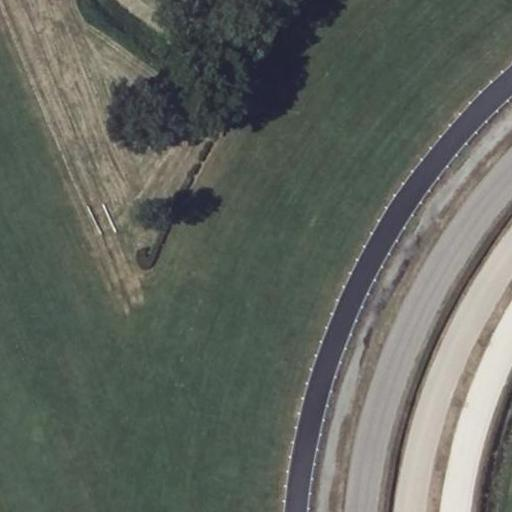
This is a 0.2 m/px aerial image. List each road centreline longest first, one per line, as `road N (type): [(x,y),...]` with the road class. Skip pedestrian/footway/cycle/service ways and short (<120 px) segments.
road 1 (unknown): [(294,511),(313,400),(384,237),(430,164),(511,78)]
road 2 (unknown): [(511,117),(471,156),(376,305),(345,396),(324,511)]
road 3 (unknown): [(511,175),(464,229),(407,327),(374,417),(359,511)]
road 4 (unknown): [(406,511),(431,404),(511,249)]
road 5 (unknown): [(511,322),(479,396),(451,511)]
